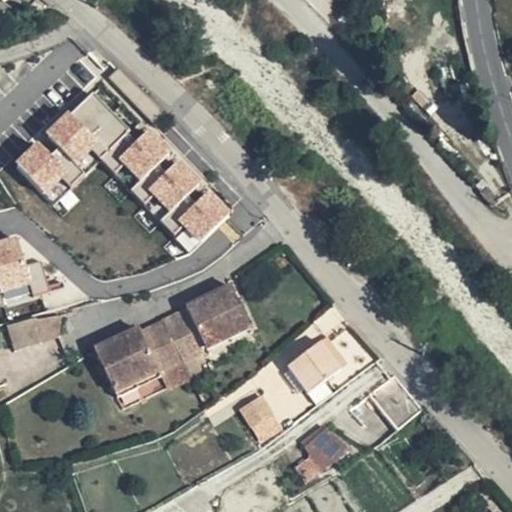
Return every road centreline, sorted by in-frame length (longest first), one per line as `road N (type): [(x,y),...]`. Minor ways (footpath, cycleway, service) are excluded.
road 1 (residential): [(67,0),(221,149),(511,481)]
road 2 (secondary): [(511,139),(476,0)]
